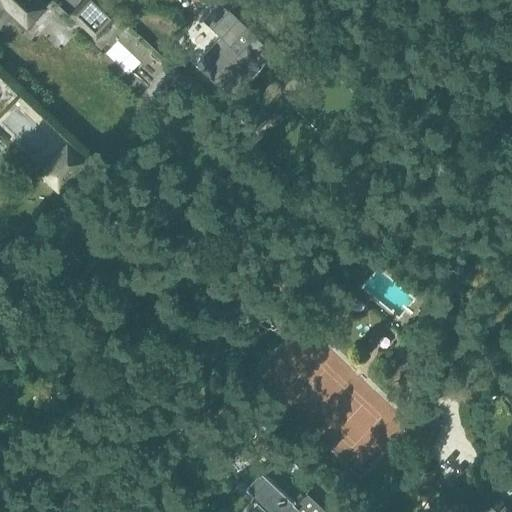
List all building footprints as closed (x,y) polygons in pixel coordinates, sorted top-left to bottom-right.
[(0,0),(0,16),(9,8),(29,27),(50,5),(43,0),(0,0)] [(98,0),(81,0),(67,15),(95,40),(117,17),(98,0)] [(221,35),(195,62),(231,97),(239,89),(275,53),(230,10),(222,2),(205,20),(221,35)] [(57,159),(61,163),(47,177),(60,188),(85,162),(69,147),(57,159)] [(391,366),(396,389),(423,383),(426,399),(450,394),(444,367),(416,372),(414,365),(409,366),(408,363),(391,366)] [(295,459),(277,442),(267,453),(285,470),(295,459)] [(327,511),(329,511),(308,492),(296,504),(267,476),(251,493),(272,511),(327,511)] [(511,511),(481,483),(469,496),(486,511),(511,511)]
